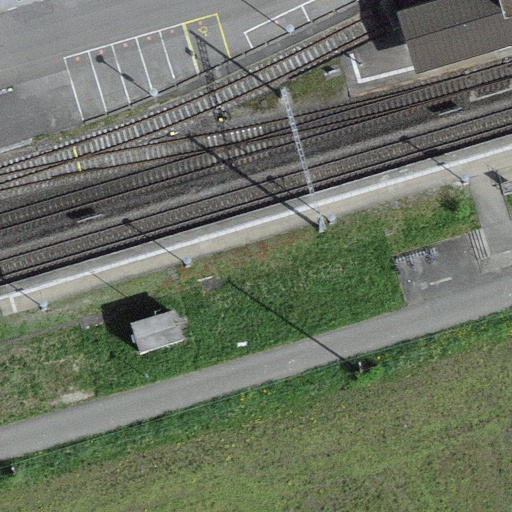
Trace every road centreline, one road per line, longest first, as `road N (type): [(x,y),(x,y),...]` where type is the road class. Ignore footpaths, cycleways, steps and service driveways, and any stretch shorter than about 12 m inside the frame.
road 1 (unclassified): [(0,442),(511,293)]
road 2 (residential): [(0,41),(143,0)]
